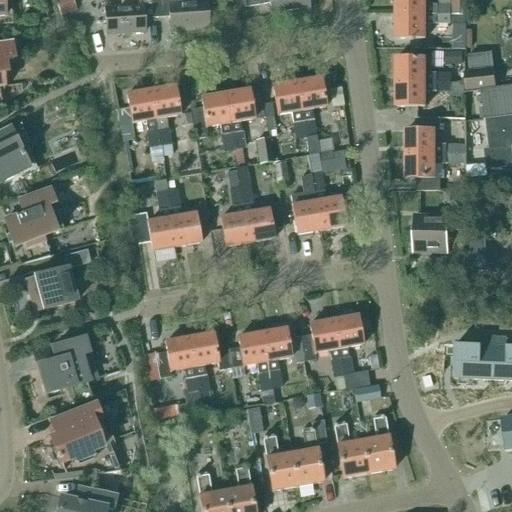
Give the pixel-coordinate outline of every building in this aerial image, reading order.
[(74,0),(55,0),(63,23),(80,18),(74,0)] [(130,0),(131,8),(104,10),(105,35),(144,33),(143,20),(156,19),(155,0),(130,0)] [(155,0),(156,19),(168,18),(169,31),(208,29),(206,3),(179,5),(178,0),(155,0)] [(243,0),(245,8),(268,5),(271,18),(308,12),(306,0),(243,0)] [(425,0),(395,0),(395,15),(437,15),(437,6),(425,6),(425,0)] [(450,6),(450,15),(464,15),(464,0),(451,0),(451,6),(450,6)] [(450,6),(437,6),(437,15),(450,15),(450,6)] [(437,15),(395,15),(395,40),(425,40),(425,24),(437,24),(437,15)] [(450,15),(437,15),(437,24),(450,24),(450,15)] [(464,15),(450,15),(450,24),(464,24),(464,15)] [(0,101),(0,102),(0,97),(0,88),(3,88),(2,76),(6,76),(5,61),(14,60),(12,44),(0,45),(0,101)] [(442,52),(443,64),(461,64),(460,52),(442,52)] [(469,70),(493,67),(492,54),(468,56),(469,70)] [(425,59),(395,59),(395,84),(437,84),(437,74),(425,74),(425,59)] [(486,122),(511,118),(511,86),(495,89),(493,71),(464,74),(464,94),(481,92),(484,121),(486,121),(486,122)] [(450,74),(437,74),(437,84),(450,84),(450,83),(450,74)] [(320,80),(296,84),(302,122),(312,120),(311,111),(325,109),(320,80)] [(464,83),(450,83),(450,84),(450,93),(449,93),(449,98),(464,98),(464,83)] [(292,124),(302,122),(296,84),(272,88),(277,117),(290,115),(292,124)] [(437,84),(395,84),(395,108),(425,108),(425,93),(437,93),(437,84)] [(450,84),(437,84),(437,93),(449,93),(450,93),(450,84)] [(174,88),(150,92),(156,130),(167,128),(165,119),(179,117),(174,88)] [(146,132),(156,130),(150,92),(126,96),(131,125),(145,123),(146,132)] [(231,134),(241,132),(239,123),(253,121),(248,92),(224,96),(231,134)] [(220,136),(231,134),(224,96),(200,100),(202,109),(190,111),(195,141),(207,139),(205,129),(219,127),(220,136)] [(511,118),(486,122),(489,149),(484,150),(486,170),(511,167),(511,153),(510,153),(509,148),(511,147),(511,118)] [(315,137),(312,120),(302,122),(305,139),(307,139),(315,137)] [(440,120),(415,120),(415,132),(435,131),(440,131),(440,120)] [(302,122),(292,124),(295,141),(305,139),(302,122)] [(167,128),(156,130),(159,147),(169,145),(167,128)] [(156,130),(146,132),(149,149),(159,147),(156,130)] [(6,182),(12,179),(13,176),(28,168),(9,131),(0,135),(0,182),(3,181),(6,182)] [(415,132),(405,132),(405,156),(446,156),(446,147),(435,147),(435,131),(415,132)] [(244,149),(241,132),(231,134),(233,151),(244,149)] [(223,153),(233,151),(231,134),(220,136),(223,153)] [(307,139),(305,139),(308,157),(318,155),(316,142),(315,137),(307,139)] [(260,166),(272,164),(268,140),(256,142),(260,166)] [(169,145),(159,147),(161,160),(162,164),(170,162),(169,157),(171,157),(169,145)] [(466,146),(446,147),(446,156),(466,156),(466,146)] [(308,157),(307,157),(310,175),(311,178),(321,176),(321,174),(319,162),(318,155),(308,157)] [(446,156),(405,156),(405,180),(416,180),(416,193),(426,192),(440,192),(440,179),(435,179),(435,165),(446,165),(446,156)] [(466,156),(446,156),(446,165),(466,165),(466,156)] [(276,191),(288,189),(285,165),(273,167),(276,191)] [(246,167),(235,169),(239,189),(250,188),(246,167)] [(235,173),(225,175),(228,191),(229,191),(230,191),(238,189),(235,173)] [(303,194),(289,196),(291,207),(296,237),(320,233),(314,194),(311,178),(310,175),(300,177),(303,194)] [(324,193),(321,176),(311,178),(314,194),(324,193)] [(173,181),(164,183),(166,192),(175,190),(173,181)] [(156,195),(166,193),(164,182),(154,183),(156,195)] [(250,188),(239,189),(242,207),(252,205),(250,188)] [(230,191),(229,191),(232,208),(242,207),(239,189),(230,191)] [(23,215),(4,222),(13,248),(19,265),(50,257),(44,243),(43,243),(41,238),(62,231),(48,192),(18,202),(23,215)] [(166,193),(169,211),(179,209),(176,192),(166,193)] [(169,211),(166,193),(156,195),(159,212),(169,211)] [(324,193),(314,194),(320,233),(344,229),(339,199),(325,202),(324,193)] [(201,206),(193,207),(194,216),(198,235),(210,233),(205,205),(201,206)] [(242,207),(248,245),(273,241),(271,231),(268,211),(254,214),(252,205),(242,207)] [(242,207),(232,208),(233,217),(220,219),(225,249),(248,245),(242,207)] [(179,209),(169,211),(176,249),(199,245),(198,235),(194,216),(180,218),(179,209)] [(280,209),(268,211),(271,231),(283,229),(280,209)] [(145,215),(133,217),(135,231),(148,229),(150,243),(152,253),(176,249),(169,211),(159,212),(160,221),(147,224),(145,215)] [(413,238),(447,238),(447,216),(413,216),(413,238)] [(447,238),(413,238),(413,254),(447,254),(447,238)] [(486,238),(468,238),(468,254),(486,253),(486,238)] [(86,252),(64,258),(67,271),(89,265),(86,252)] [(66,270),(24,281),(30,306),(40,303),(43,311),(55,308),(75,303),(66,270)] [(339,360),(348,358),(347,349),(362,347),(356,318),(332,322),(339,360)] [(339,360),(332,322),(309,326),(310,337),(299,339),(303,364),(315,361),(314,355),(328,353),(330,361),(339,360)] [(303,364),(299,339),(287,341),(285,330),(261,334),(268,373),(278,371),(277,362),(290,360),(291,366),(303,364)] [(268,373),(261,334),(237,339),(239,349),(228,351),(231,370),(256,366),(257,375),(268,373)] [(231,370),(228,351),(215,353),(212,335),(188,339),(195,377),(205,376),(203,367),(217,364),(219,372),(231,370)] [(481,338),(481,346),(494,347),(494,338),(481,338)] [(494,338),(494,347),(506,347),(507,339),(494,338)] [(195,377),(188,339),(164,344),(166,354),(154,356),(154,360),(158,380),(171,378),(170,373),(183,370),(185,379),(195,377)] [(44,396),(94,381),(82,340),(51,350),(55,363),(36,369),(44,396)] [(444,345),(444,356),(454,357),(454,345),(444,345)] [(454,357),(453,380),(492,381),(494,347),(481,346),(454,345),(454,357)] [(494,347),(492,381),(511,382),(511,347),(506,347),(494,347)] [(376,357),(368,358),(370,372),(378,371),(376,357)] [(348,358),(339,360),(342,377),(345,391),(369,387),(366,374),(366,373),(351,375),(348,358)] [(154,360),(143,361),(147,382),(158,380),(154,360)] [(333,379),(342,377),(339,360),(330,361),(333,379)] [(278,371),(268,373),(271,390),(281,388),(278,371)] [(268,373),(257,375),(261,392),(263,406),(273,404),(271,390),(268,373)] [(205,376),(195,377),(198,395),(208,393),(205,376)] [(429,376),(422,378),(424,389),(432,387),(429,376)] [(195,377),(185,379),(188,397),(198,395),(195,377)] [(355,404),(379,400),(377,388),(353,392),(355,404)] [(208,393),(198,395),(202,416),(212,414),(208,393)] [(188,397),(183,397),(184,404),(186,415),(187,419),(202,416),(198,395),(188,397)] [(319,396),(306,398),(308,410),(321,408),(319,396)] [(70,416),(48,424),(53,437),(50,438),(60,464),(75,459),(76,463),(90,457),(89,454),(101,449),(114,444),(103,417),(98,419),(94,407),(70,416)] [(167,408),(153,410),(155,421),(169,418),(167,408)] [(250,436),(261,434),(257,408),(246,410),(250,436)] [(238,426),(236,412),(216,415),(218,430),(238,426)] [(361,442),(367,476),(392,472),(383,420),(382,416),(372,418),(373,422),(372,422),(375,440),(361,442)] [(511,419),(500,421),(504,453),(511,452),(511,419)] [(304,453),(290,455),(296,489),(321,484),(315,446),(326,444),(322,423),(310,425),(311,429),(301,431),(302,435),(301,435),(304,453)] [(367,476),(361,442),(347,445),(344,427),(343,423),(333,425),(333,429),(342,481),(367,476)] [(272,436),(262,438),(263,442),(262,442),(271,493),(296,489),(290,455),(277,458),(274,440),(273,440),(272,436)] [(223,493),(226,511),(252,511),(246,471),(245,471),(244,467),(234,469),(235,473),(234,473),(237,490),(223,493)] [(226,511),(223,493),(210,495),(206,478),(205,474),(195,476),(196,480),(195,480),(200,511),(226,511)] [(111,511),(115,499),(87,493),(84,506),(61,501),(58,511),(111,511)]
